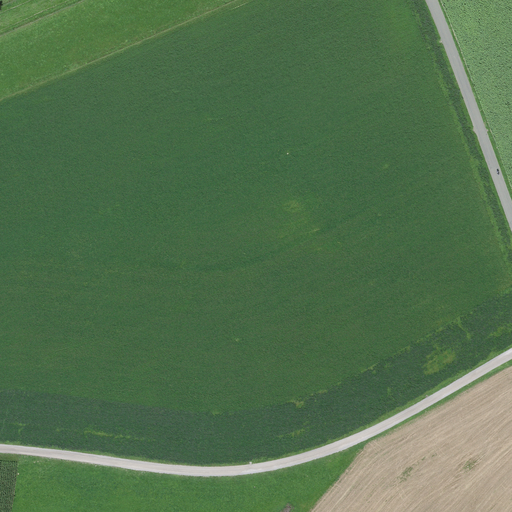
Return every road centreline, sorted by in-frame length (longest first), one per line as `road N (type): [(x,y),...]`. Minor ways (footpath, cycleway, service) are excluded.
road 1 (track): [(511,354),(346,441),(248,469),(0,451)]
road 2 (unclassified): [(437,0),(511,212)]
